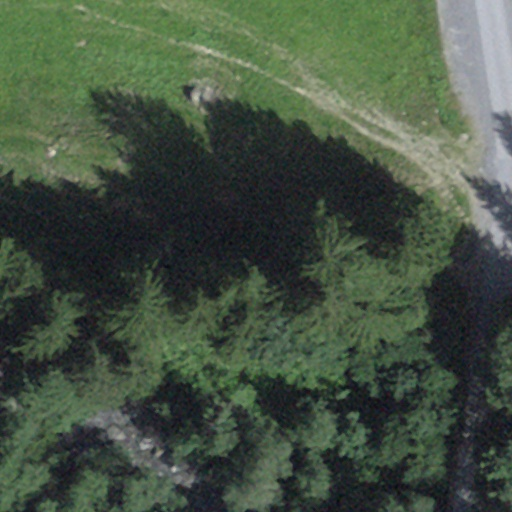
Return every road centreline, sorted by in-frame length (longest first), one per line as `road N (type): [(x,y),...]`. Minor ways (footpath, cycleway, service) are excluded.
road 1 (unclassified): [(511,241),(466,511)]
road 2 (unclassified): [(490,0),(511,156)]
